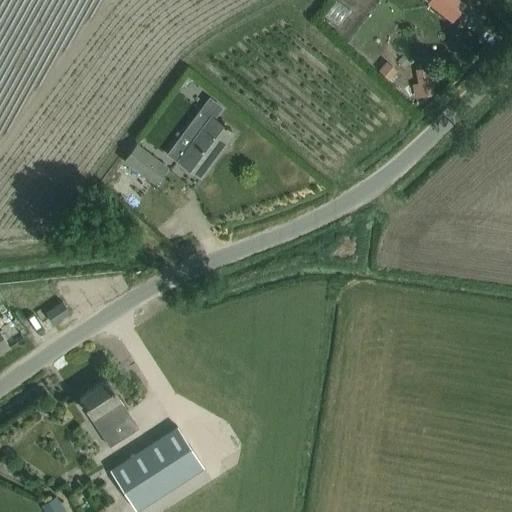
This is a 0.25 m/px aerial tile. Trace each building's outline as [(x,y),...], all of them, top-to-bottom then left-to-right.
[(457,0),(426,0),(451,20),(464,4),(457,0)] [(200,177),(233,133),(210,116),(177,160),(200,177)] [(168,166),(181,152),(154,128),(142,141),(168,166)] [(166,167),(150,155),(136,145),(124,161),(154,183),(166,167)] [(45,312),(52,323),(69,312),(61,301),(45,312)] [(0,352),(9,347),(0,333),(0,352)] [(137,427),(116,395),(105,378),(78,396),(91,416),(89,417),(108,446),(137,427)] [(176,426),(109,469),(135,510),(203,466),(176,426)] [(203,501),(243,503),(245,470),(205,468),(203,501)]
